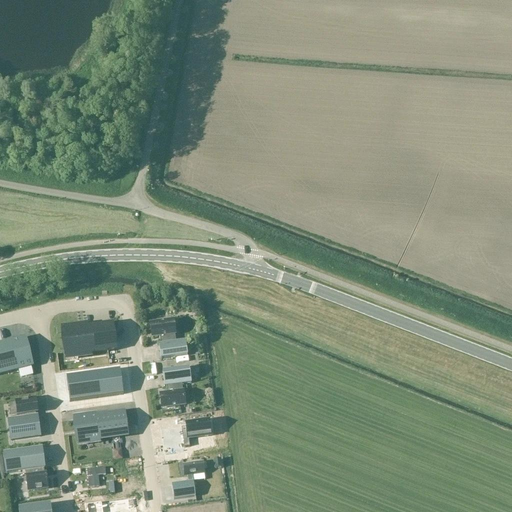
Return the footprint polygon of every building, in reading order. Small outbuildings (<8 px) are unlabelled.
[(150,325),(152,339),(159,338),(160,345),(158,345),(161,360),(188,357),(185,342),(176,343),(175,336),(174,322),(150,325)] [(88,328),(63,331),(65,348),(67,358),(92,355),(117,351),(115,338),(113,324),(88,328)] [(33,368),(25,338),(0,344),(0,376),(18,372),(20,379),(33,376),(31,368),(33,368)] [(159,396),(161,410),(185,407),(183,393),(182,386),(191,384),(189,369),(162,373),(164,388),(166,388),(167,395),(159,396)] [(87,376),(66,379),(68,391),(69,403),(89,400),(123,395),(122,382),(120,371),(87,376)] [(25,419),(8,422),(11,442),(41,438),(38,417),(35,418),(35,414),(37,414),(36,400),(15,403),(17,417),(24,416),(25,419)] [(125,414),(75,421),(78,443),(128,436),(125,414)] [(198,426),(167,430),(169,448),(183,446),(182,438),(200,436),(198,426)] [(3,455),(6,475),(25,472),(28,493),(48,490),(46,476),(44,476),(44,470),(45,470),(42,449),(3,455)] [(188,484),(171,486),(174,501),(195,498),(193,483),(192,477),(204,475),(203,464),(183,466),(185,477),(187,477),(188,484)] [(123,468),(86,473),(88,489),(125,485),(123,468)] [(127,511),(125,494),(84,499),(85,511),(127,511)]
